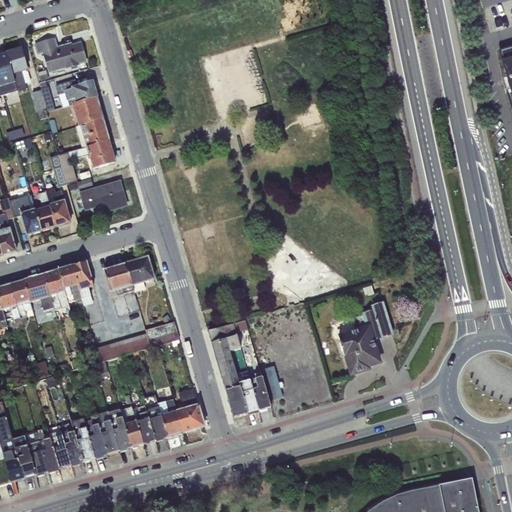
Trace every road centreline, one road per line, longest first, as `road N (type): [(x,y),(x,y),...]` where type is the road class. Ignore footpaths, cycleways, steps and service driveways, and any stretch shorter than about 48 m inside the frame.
road 1 (trunk): [(399,0),(469,344)]
road 2 (trunk): [(487,258),(434,0)]
road 3 (residential): [(159,226),(228,455)]
road 4 (residential): [(96,1),(159,226)]
road 5 (tertiary): [(444,386),(228,455)]
road 6 (tertiary): [(232,470),(450,408)]
road 7 (residential): [(159,226),(0,273)]
road 8 (tertiary): [(112,492),(232,470)]
road 9 (tertiary): [(228,455),(112,492)]
